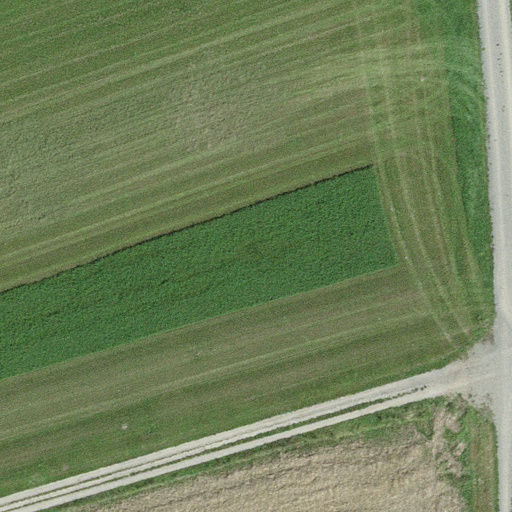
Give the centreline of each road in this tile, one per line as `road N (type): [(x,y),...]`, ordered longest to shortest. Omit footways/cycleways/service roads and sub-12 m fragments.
road 1 (track): [(511,360),(0,502)]
road 2 (track): [(511,261),(487,0)]
